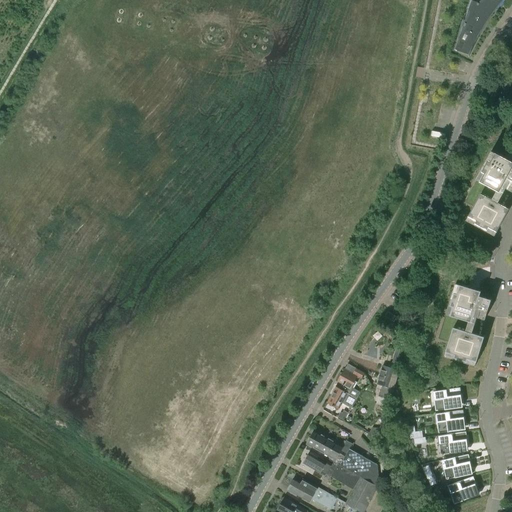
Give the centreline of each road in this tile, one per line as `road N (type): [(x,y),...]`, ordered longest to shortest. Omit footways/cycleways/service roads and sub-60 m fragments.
road 1 (unclassified): [(248,511),(344,344),(421,231),(472,84),(511,22)]
road 2 (residential): [(498,490),(486,393),(501,321),(500,260),(511,222)]
